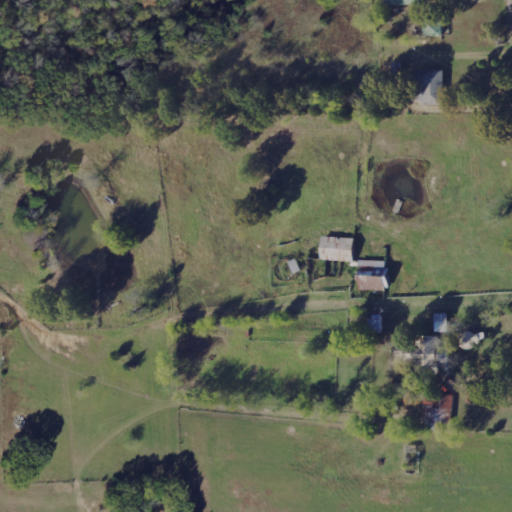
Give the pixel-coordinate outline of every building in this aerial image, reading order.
[(425,36),(444,37),(444,20),(425,20),(425,36)] [(446,71),(418,71),(417,104),(445,104),(446,71)] [(323,261),(356,262),(356,238),(324,237),(323,261)] [(390,262),(361,261),(360,289),(389,290),(390,262)] [(437,314),(437,332),(450,332),(450,314),(437,314)] [(429,355),(442,355),(442,336),(429,336),(429,355)] [(425,399),(425,424),(446,424),(446,417),(454,417),(454,398),(425,399)]
